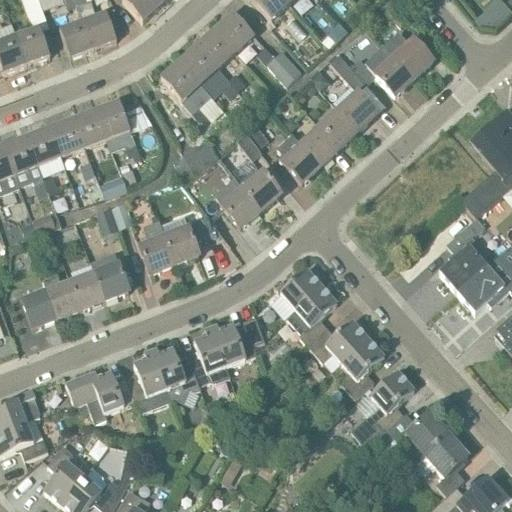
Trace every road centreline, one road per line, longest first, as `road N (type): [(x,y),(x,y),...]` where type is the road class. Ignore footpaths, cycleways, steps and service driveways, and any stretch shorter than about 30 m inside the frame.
road 1 (residential): [(0,382),(191,314),(241,289),(314,230)]
road 2 (residential): [(511,450),(314,230)]
road 3 (residential): [(207,0),(126,64),(0,117)]
road 4 (residential): [(314,230),(486,67)]
